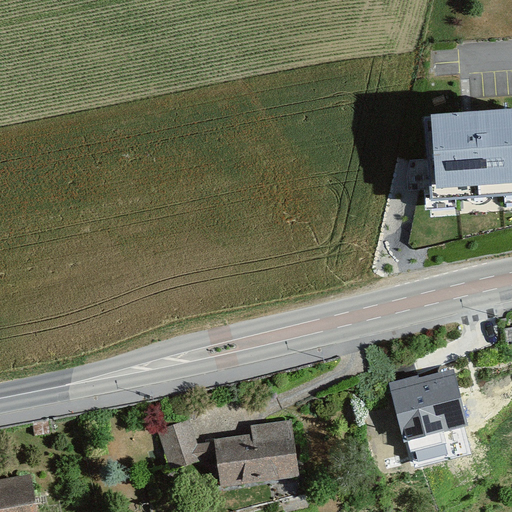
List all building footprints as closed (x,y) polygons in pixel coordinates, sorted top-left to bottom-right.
[(511,112),(427,118),(429,159),(432,196),(458,194),(504,191),(511,190),(511,112)] [(450,375),(394,390),(407,438),(463,424),(450,375)] [(189,421),(159,431),(171,468),(201,459),(189,421)] [(215,439),(220,485),(297,476),(291,421),(251,426),(252,435),(215,439)] [(35,511),(29,476),(0,481),(0,511),(35,511)]
